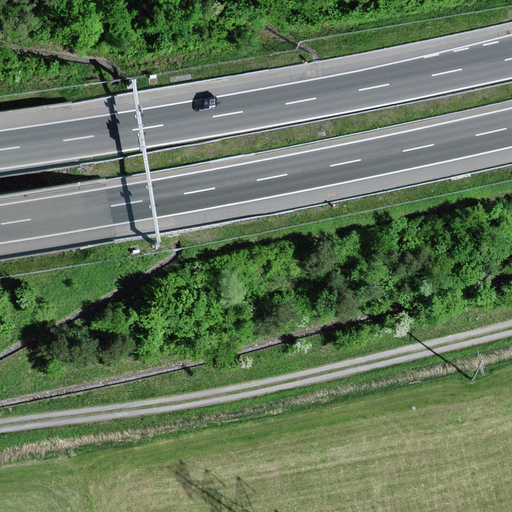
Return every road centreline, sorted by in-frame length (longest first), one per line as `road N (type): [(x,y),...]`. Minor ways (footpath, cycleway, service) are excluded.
road 1 (track): [(0,428),(225,398),(511,333)]
road 2 (motorway): [(0,226),(511,129)]
road 3 (motorway): [(511,59),(0,148)]
